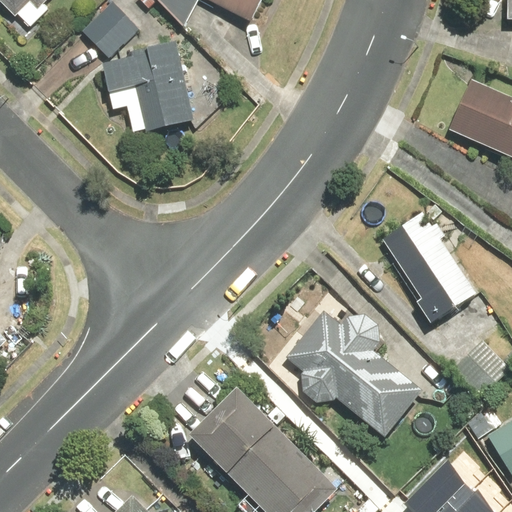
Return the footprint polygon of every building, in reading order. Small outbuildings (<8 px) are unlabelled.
[(2,0),(22,20),(38,5),(45,13),(58,0),(2,0)] [(206,2),(202,0),(162,0),(191,26),(206,2)] [(271,0),(209,0),(258,26),(271,0)] [(118,4),(88,34),(115,61),(145,31),(118,4)] [(139,60),(111,67),(119,98),(117,98),(120,113),(134,109),(141,136),(153,133),(154,136),(203,124),(184,45),(156,52),(156,50),(138,55),(139,60)] [(511,94),(479,80),(457,131),(511,154),(511,94)] [(430,214),(390,241),(431,301),(426,304),(441,326),(487,295),(449,240),(453,237),(445,225),(440,228),(430,214)] [(331,313),(293,359),(311,373),(308,376),(311,393),(324,405),(342,403),(346,400),(395,438),(434,392),(380,350),(390,344),(387,327),(374,316),(356,318),(349,327),(331,313)] [(0,345),(9,337),(0,327),(0,345)] [(511,365),(489,342),(459,371),(487,401),(511,376),(511,365)] [(250,389),(201,436),(275,511),(328,511),(350,491),(250,389)] [(511,425),(492,438),(511,468),(511,425)] [(448,460),(404,504),(412,511),(446,511),(470,487),(464,483),(448,460)] [(470,487),(446,511),(492,511),(478,489),(476,492),(470,487)] [(375,496),(360,511),(386,511),(389,509),(375,496)] [(159,511),(144,497),(129,511),(159,511)]
